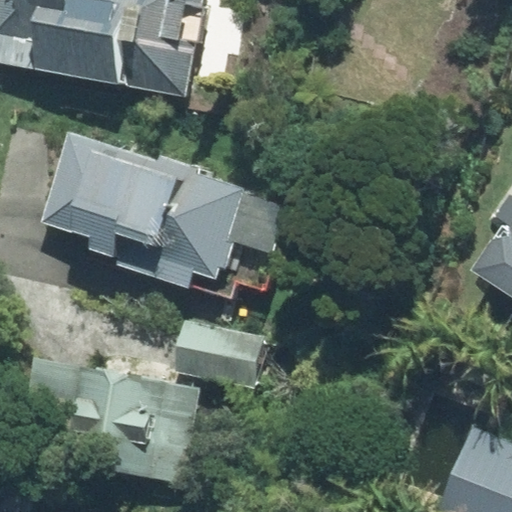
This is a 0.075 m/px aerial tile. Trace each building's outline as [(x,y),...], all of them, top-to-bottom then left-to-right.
[(0,0),(0,55),(194,85),(207,0),(0,0)] [(314,200),(84,125),(53,221),(283,292),(314,200)] [(511,228),(486,263),(511,277),(511,228)] [(277,330),(198,315),(187,369),(266,385),(277,330)] [(192,480),(206,385),(43,354),(22,439),(192,480)] [(511,511),(511,422),(496,416),(457,511),(511,511)]
